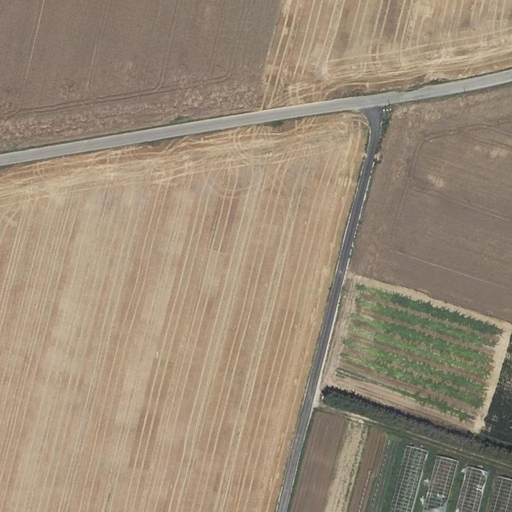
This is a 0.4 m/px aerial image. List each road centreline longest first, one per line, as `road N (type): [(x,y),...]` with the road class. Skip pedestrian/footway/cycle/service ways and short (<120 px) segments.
road 1 (unclassified): [(0,158),(511,74)]
road 2 (track): [(281,511),(379,98)]
road 3 (track): [(307,399),(511,467)]
